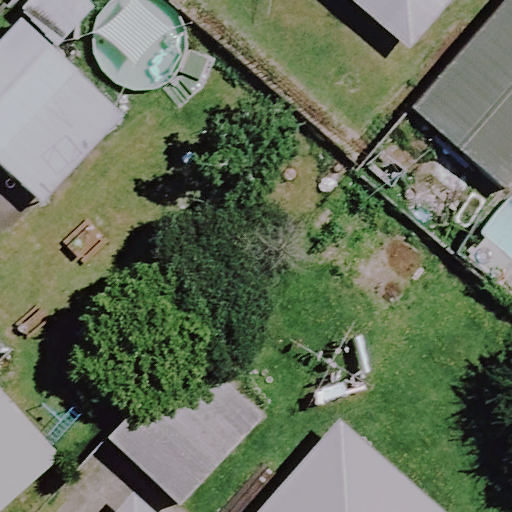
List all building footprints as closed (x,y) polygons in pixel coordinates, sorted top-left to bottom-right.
[(104,2),(101,0),(46,0),(0,51),(0,152),(50,197),(130,109),(62,49),(104,2)] [(377,0),(428,44),(465,0),(377,0)] [(511,5),(426,104),(511,179),(511,5)] [(511,433),(511,349),(457,301),(397,369),(493,455),(511,433)] [(178,511),(262,421),(194,359),(109,452),(174,511),(178,511)] [(0,511),(3,511),(53,467),(0,409),(0,511)] [(428,511),(332,429),(260,511),(137,511),(128,504),(121,511),(103,511),(79,491),(61,511),(428,511)]
